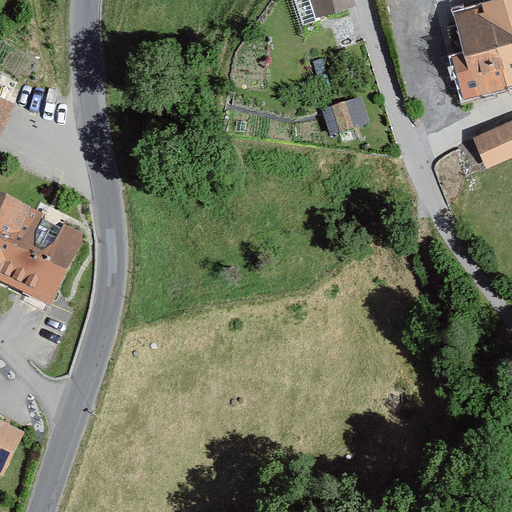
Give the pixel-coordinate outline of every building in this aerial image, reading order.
[(311,0),(318,20),(353,9),(350,0),(311,0)] [(456,13),(477,97),(511,87),(511,0),(492,0),(482,3),(483,7),(456,13)] [(0,142),(16,107),(0,100),(0,142)] [(323,115),(332,143),(368,132),(359,103),(323,115)] [(511,125),(474,140),(486,172),(511,162),(511,125)] [(0,196),(0,287),(52,311),(86,235),(0,196)] [(0,424),(0,483),(2,485),(26,437),(0,424)]
